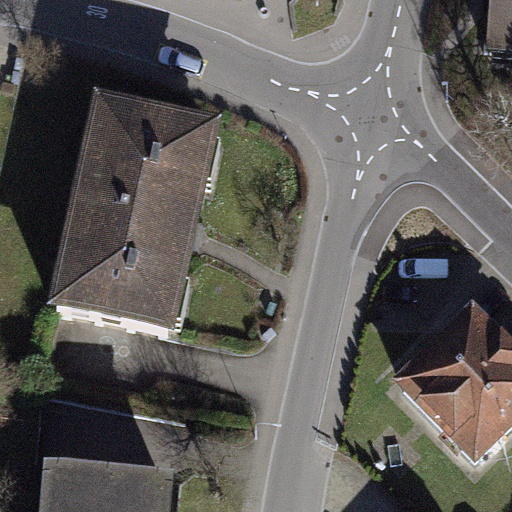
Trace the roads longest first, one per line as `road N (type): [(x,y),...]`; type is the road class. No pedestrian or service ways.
road 1 (residential): [(281,511),(340,213),(372,122)]
road 2 (residential): [(9,0),(93,13),(372,122)]
road 3 (residential): [(372,122),(477,189),(511,225)]
road 4 (residential): [(372,122),(402,0)]
